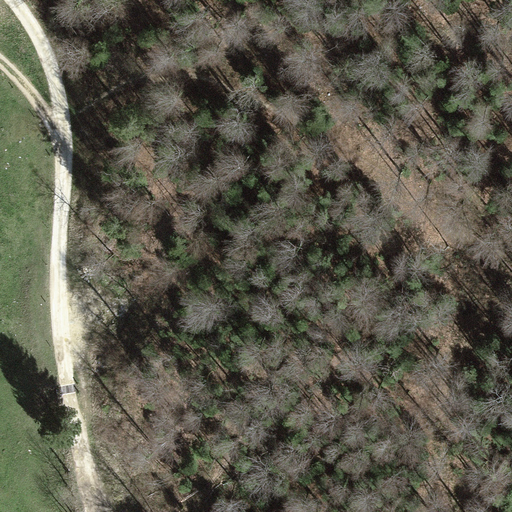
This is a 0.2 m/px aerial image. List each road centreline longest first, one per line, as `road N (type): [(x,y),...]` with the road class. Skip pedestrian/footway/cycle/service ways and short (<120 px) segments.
road 1 (track): [(93,511),(60,336),(63,137)]
road 2 (track): [(63,137),(47,57),(14,0)]
